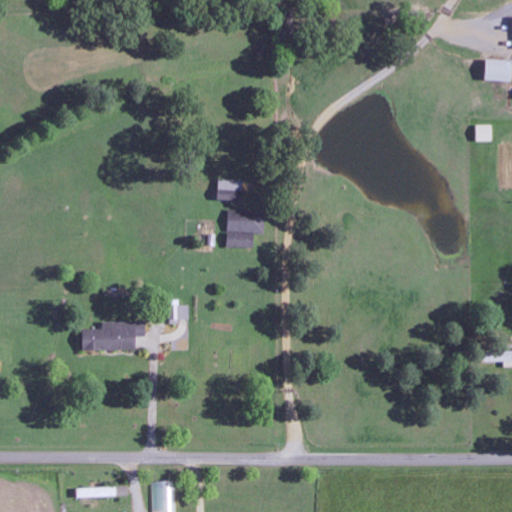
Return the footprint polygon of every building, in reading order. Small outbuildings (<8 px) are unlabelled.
[(511,82),(511,61),(491,61),(490,82),(511,82)] [(496,126),(477,127),(477,143),(496,143),(496,126)] [(247,202),(247,182),(222,181),(221,202),(247,202)] [(227,248),(256,249),(256,235),(266,235),(267,213),(228,212),(227,248)] [(106,322),(106,329),(86,330),(87,351),(140,350),(139,337),(148,337),(148,321),(106,322)] [(477,363),(511,362),(511,351),(477,352),(477,363)] [(177,511),(176,482),(152,482),(153,511),(177,511)] [(82,498),(105,497),(105,488),(82,489),(82,498)]
